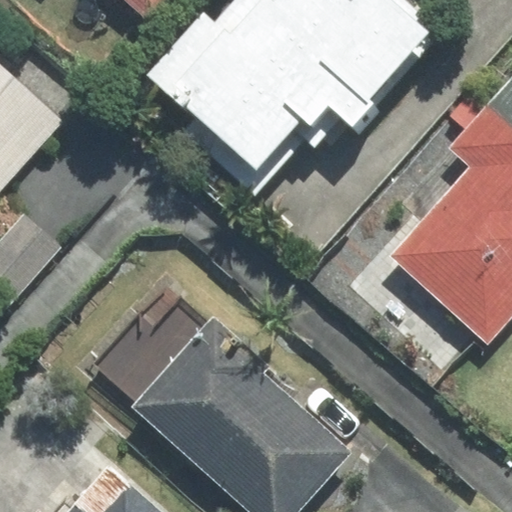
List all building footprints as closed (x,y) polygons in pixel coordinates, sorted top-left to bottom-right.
[(121,0),(153,27),(176,0),(121,0)] [(436,12),(420,0),(260,0),(163,122),(276,212),(436,12)] [(0,51),(0,205),(77,119),(0,51)] [(511,117),(366,299),(465,378),(511,319),(511,117)] [(69,252),(30,215),(0,246),(0,310),(7,317),(69,252)] [(325,511),(376,459),(184,279),(103,365),(259,511),(325,511)] [(174,511),(125,464),(77,511),(174,511)]
